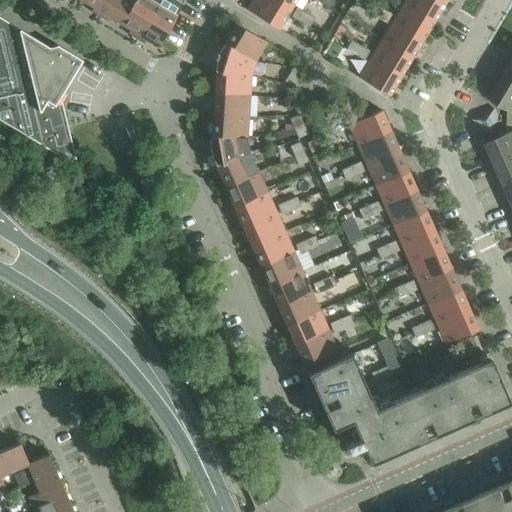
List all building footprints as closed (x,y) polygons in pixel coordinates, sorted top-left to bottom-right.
[(94,7),(91,12),(99,16),(109,0),(84,0),(84,1),(94,7)] [(107,21),(110,17),(120,23),(134,0),(109,0),(99,16),(107,21)] [(131,30),(128,34),(136,39),(157,4),(151,0),(134,0),(120,23),(131,30)] [(147,39),(158,46),(183,5),(174,0),(159,0),(157,4),(136,39),(144,44),(147,39)] [(254,0),(248,10),(279,29),(291,10),(274,0),(254,0)] [(296,0),(274,0),(291,10),(296,0)] [(446,2),(441,0),(405,0),(404,2),(435,21),(446,2)] [(435,21),(404,2),(393,21),(423,39),(435,21)] [(374,3),(368,13),(377,18),(383,9),(374,3)] [(297,7),(291,16),(300,22),(306,13),(297,7)] [(386,24),(392,14),(383,9),(377,18),(386,24)] [(309,27),(315,18),(306,13),(300,22),(309,27)] [(0,120),(77,166),(68,128),(60,96),(82,60),(57,45),(56,46),(50,47),(3,19),(0,19),(0,120)] [(423,39),(393,21),(382,39),(412,58),(423,39)] [(267,42),(236,24),(224,43),(255,62),(267,42)] [(412,58),(382,39),(370,58),(401,76),(412,58)] [(352,40),(346,49),(355,55),(361,46),(352,40)] [(217,54),(216,58),(215,71),(251,74),(255,62),(224,43),(217,54)] [(364,60),(370,51),(361,46),(355,55),(364,60)] [(359,77),(389,96),(401,76),(370,58),(359,77)] [(511,59),(501,78),(511,84),(511,59)] [(307,66),(297,61),(292,70),(301,75),(307,66)] [(286,79),(296,84),(301,75),(292,70),(286,79)] [(214,93),(250,96),(251,74),(215,71),(214,93)] [(489,98),(511,111),(511,84),(501,78),(489,98)] [(297,88),(286,88),(285,98),(296,99),(297,88)] [(362,98),(350,91),(342,104),(354,111),(362,98)] [(250,96),(214,93),(212,115),(249,117),(250,96)] [(285,109),(296,109),(296,99),(285,98),(285,109)] [(498,115),(488,108),(477,114),(479,117),(479,122),(477,126),(487,132),(498,127),(498,115)] [(381,110),(349,124),(358,145),(391,130),(381,110)] [(249,117),(212,115),(211,136),(247,139),(249,117)] [(300,115),(290,119),(294,129),(304,124),(300,115)] [(298,139),(308,134),(304,124),(294,129),(298,139)] [(366,165),(399,150),(391,130),(358,145),(366,165)] [(511,131),(486,143),(495,164),(511,156),(511,131)] [(211,154),(216,166),(249,151),(247,139),(211,136),(210,149),(210,150),(211,154)] [(311,153),(321,148),(317,138),(307,143),(311,153)] [(300,142),(290,146),(294,156),(304,152),(300,142)] [(399,150),(366,165),(375,184),(408,170),(399,150)] [(225,186),(258,171),(249,151),(216,166),(225,186)] [(299,166),(308,162),(304,152),(294,156),(299,166)] [(504,183),(511,179),(511,156),(495,164),(504,183)] [(365,171),(360,161),(351,166),(355,176),(365,171)] [(341,170),(346,180),(355,176),(351,166),(341,170)] [(384,204),(417,190),(408,170),(375,184),(384,204)] [(258,171),(225,186),(234,206),(267,192),(258,171)] [(392,224),(425,209),(417,190),(384,204),(392,224)] [(267,192),(234,206),(243,226),(276,211),(267,192)] [(301,206),(297,196),(287,201),(292,210),(301,206)] [(278,205),(282,215),(292,210),(287,201),(278,205)] [(382,211),(378,201),(368,205),(373,215),(382,211)] [(359,209),(363,219),(373,215),(368,205),(359,209)] [(425,209),(392,224),(401,244),(434,229),(425,209)] [(276,211),(243,226),(252,246),(285,231),(276,211)] [(410,263),(443,249),(434,229),(401,244),(410,263)] [(261,266),(294,251),(285,231),(252,246),(261,266)] [(319,246),(314,236),(305,240),(309,250),(319,246)] [(295,244),(299,254),(309,250),(305,240),(295,244)] [(400,250),(395,240),(386,245),(390,255),(400,250)] [(376,249),(380,259),(390,255),(386,245),(376,249)] [(419,283),(452,269),(443,249),(410,263),(419,283)] [(294,251),(261,266),(269,285),(302,271),(294,251)] [(427,303),(460,288),(452,269),(419,283),(427,303)] [(302,271),(269,285),(278,305),(311,291),(302,271)] [(336,285),(332,275),(322,279),(327,290),(336,285)] [(312,284),(317,294),(327,290),(322,279),(312,284)] [(417,290),(413,280),(403,284),(407,294),(417,290)] [(393,288),(398,298),(407,294),(403,284),(393,288)] [(460,288),(427,303),(436,323),(469,308),(460,288)] [(311,291),(278,305),(287,325),(320,310),(311,291)] [(445,344),(478,329),(469,308),(436,323),(445,344)] [(320,310),(287,325),(295,345),(328,330),(320,310)] [(354,325),(349,315),(340,319),(344,329),(354,325)] [(330,324),(334,334),(344,329),(340,319),(330,324)] [(435,329),(430,320),(421,324),(425,334),(435,329)] [(411,328),(415,338),(425,334),(421,324),(411,328)] [(305,366),(338,351),(328,330),(295,345),(305,366)] [(387,338),(377,342),(387,366),(391,374),(399,370),(398,367),(399,366),(387,338)] [(352,353),(308,373),(316,392),(313,394),(316,402),(320,400),(333,430),(352,421),(359,437),(346,442),(344,447),(346,451),(350,453),(364,447),(371,464),(418,443),(419,447),(428,443),(426,439),(483,414),(485,418),(493,414),(491,411),(510,402),(491,358),(376,409),(352,353)] [(387,366),(371,373),(375,381),(391,374),(387,366)] [(29,463),(20,442),(0,451),(0,476),(1,477),(28,465),(29,463)] [(28,465),(40,492),(40,493),(62,483),(49,454),(29,463),(28,465)] [(26,470),(14,475),(16,481),(28,476),(26,470)] [(511,511),(511,475),(511,477),(511,480),(455,506),(454,502),(445,506),(447,509),(440,511),(511,511)] [(19,487),(31,482),(28,476),(16,481),(19,487)] [(50,511),(71,503),(62,483),(40,493),(40,492),(29,497),(35,511),(50,511)] [(74,511),(71,503),(50,511),(74,511)]
